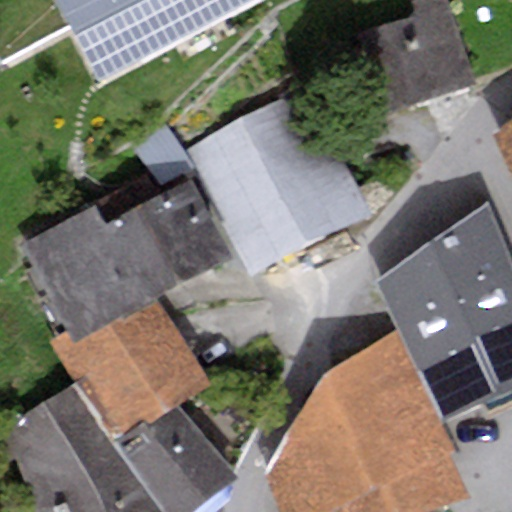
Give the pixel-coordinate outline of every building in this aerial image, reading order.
[(53,0),(98,82),(251,0),(53,0)] [(476,85),(446,0),(422,0),(411,4),(415,16),(358,35),(386,116),(476,85)] [(306,89),(185,152),(250,277),(371,215),(306,89)] [(511,120),(489,136),(511,182),(511,120)] [(137,143),(155,180),(187,167),(166,124),(137,143)] [(94,206),(21,245),(68,334),(73,343),(156,300),(231,259),(189,181),(156,196),(145,176),(92,203),(94,206)] [(511,397),(511,271),(484,204),(375,284),(445,425),(511,397)] [(49,342),(74,383),(116,441),(146,418),(151,424),(178,405),(212,385),(156,300),(73,343),(68,334),(49,342)] [(265,475),(280,511),(421,511),(466,495),(392,333),(323,375),(265,475)] [(146,418),(116,441),(167,511),(192,511),(235,476),(272,398),(225,371),(212,385),(178,405),(151,424),(146,418)] [(74,383),(0,431),(0,445),(6,463),(15,460),(34,511),(167,511),(116,441),(74,383)]
